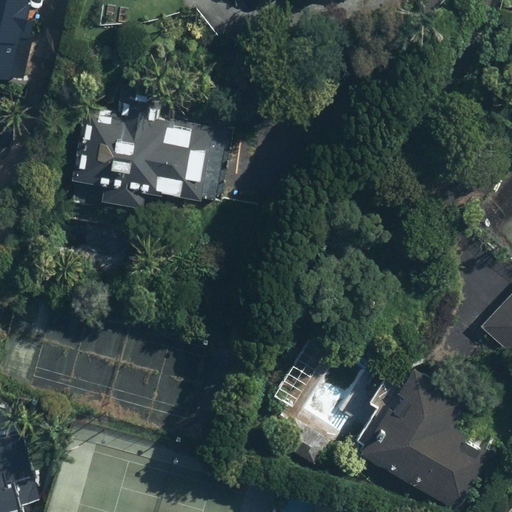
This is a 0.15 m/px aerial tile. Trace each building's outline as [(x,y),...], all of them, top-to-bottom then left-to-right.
[(19,15),(22,0),(0,0),(0,71),(20,76),(33,18),(19,15)] [(96,195),(133,202),(137,184),(193,194),(206,127),(150,116),(154,95),(120,88),(117,108),(86,102),(73,170),(100,175),(96,195)] [(511,285),(484,315),(511,341),(511,285)] [(329,339),(311,327),(269,391),(287,403),(329,339)] [(408,364),(355,450),(457,511),(460,511),(497,453),(450,423),(465,399),(408,364)] [(38,497),(17,426),(0,430),(0,511),(14,511),(13,504),(38,497)]
